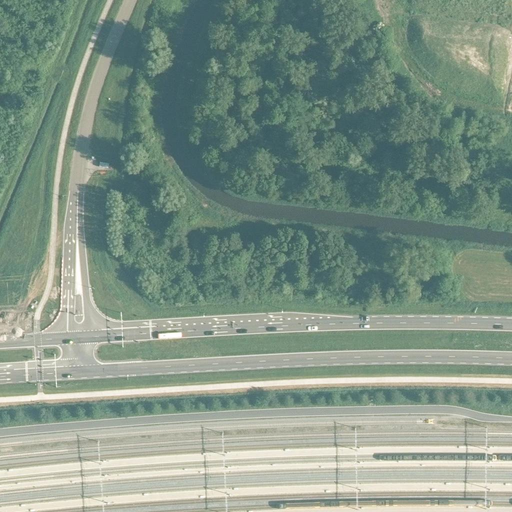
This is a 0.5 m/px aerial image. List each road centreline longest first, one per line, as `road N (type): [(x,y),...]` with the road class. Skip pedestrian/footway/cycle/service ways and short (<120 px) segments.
road 1 (primary): [(82,376),(341,361),(511,362)]
road 2 (primary): [(511,328),(88,341)]
road 3 (tertiary): [(90,110),(78,180),(78,267)]
